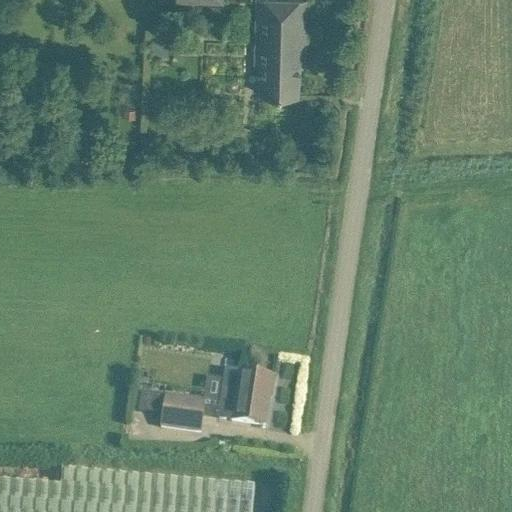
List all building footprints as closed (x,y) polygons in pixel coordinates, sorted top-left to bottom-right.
[(260,63),(259,94),(298,95),(299,64),(304,64),(305,0),(256,0),(255,63),(260,63)] [(133,116),(133,108),(124,108),(124,116),(133,116)] [(275,380),(274,380),(239,374),(226,372),(220,408),(219,420),(232,422),(231,422),(265,428),(269,400),(272,400),(275,380)] [(200,433),(204,403),(137,394),(135,414),(163,417),(162,428),(200,433)] [(295,425),(303,414),(292,405),(283,416),(295,425)] [(251,511),(254,490),(139,480),(58,474),(57,491),(0,485),(0,511),(251,511)]
